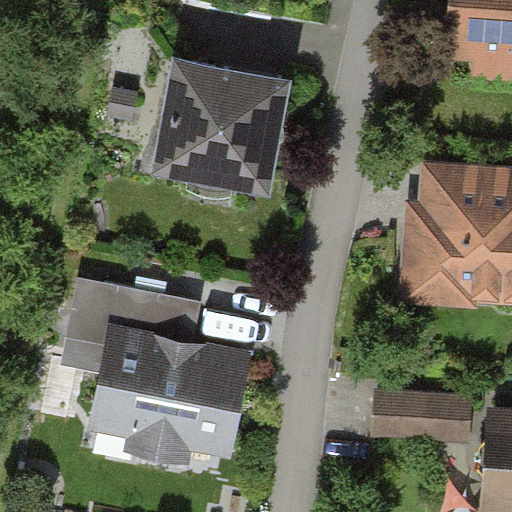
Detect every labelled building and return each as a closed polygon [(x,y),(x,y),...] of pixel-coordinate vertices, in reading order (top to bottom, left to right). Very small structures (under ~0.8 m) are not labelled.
[(511,80),(511,0),(460,0),(456,64),(480,66),(479,79),(511,80)] [(162,170),(280,191),(301,76),(183,55),(162,170)] [(425,297),(511,303),(511,169),(431,164),(428,206),(412,205),(408,275),(425,297)] [(208,303),(87,279),(76,336),(117,344),(101,427),(237,453),(256,355),(200,344),(208,303)] [(486,399),(378,392),(375,439),(483,446),(486,399)] [(511,511),(511,408),(496,408),(489,511),(511,511)]
